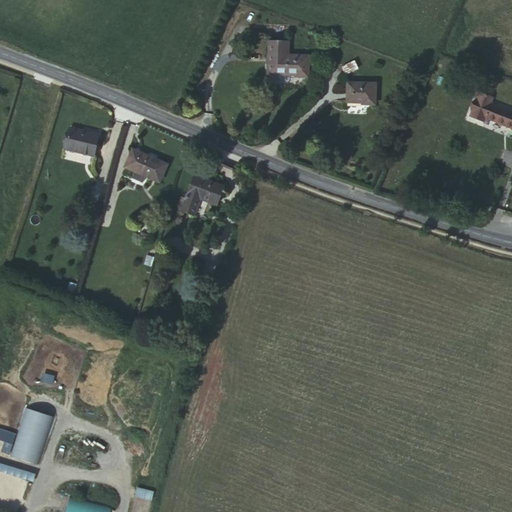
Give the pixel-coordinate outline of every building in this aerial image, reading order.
[(288,42),(269,41),(268,74),(308,75),(308,56),(288,55),(288,42)] [(354,64),(342,68),(344,75),(357,71),(354,64)] [(347,83),(347,102),(362,102),(365,103),(365,104),(374,104),(375,84),(347,83)] [(484,117),(511,128),(511,112),(490,103),(492,98),(479,93),(471,112),(474,113),(472,117),(483,121),(484,117)] [(69,128),(65,149),(93,156),(99,135),(69,128)] [(168,164),(132,150),(124,167),(135,172),(146,176),(160,182),(165,171),(168,164)] [(172,174),(165,171),(160,182),(167,186),(172,174)] [(146,176),(135,172),(131,180),(142,185),(146,176)] [(216,206),(224,187),(194,174),(180,209),(193,215),(199,199),(216,206)] [(153,258),(146,256),(143,266),(150,268),(153,258)] [(76,284),(69,283),(66,292),(73,294),(76,284)] [(152,499),(154,490),(137,487),(135,496),(152,499)] [(61,494),(56,511),(110,511),(112,507),(61,494)]
